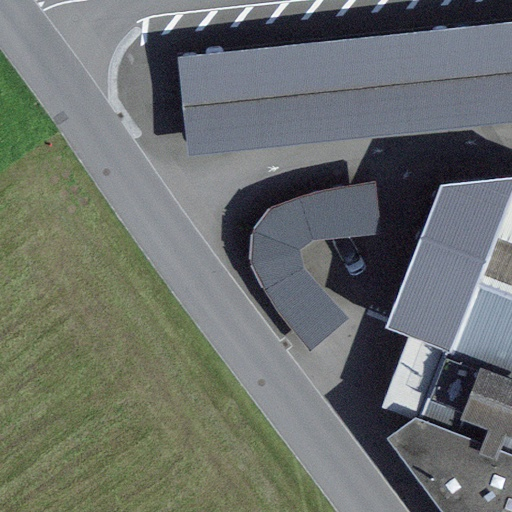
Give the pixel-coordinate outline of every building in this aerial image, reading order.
[(511,16),(180,53),(188,152),(511,114),(511,16)] [(387,316),(410,323),(511,360),(511,166),(442,172),(387,316)] [(380,232),(375,181),(326,188),(268,208),(252,230),(250,262),(264,292),(311,350),(348,317),(305,266),(302,249),(312,239),(380,232)] [(511,360),(410,323),(384,401),(412,409),(511,441),(511,360)] [(511,511),(511,441),(412,409),(385,428),(449,511),(511,511)]
